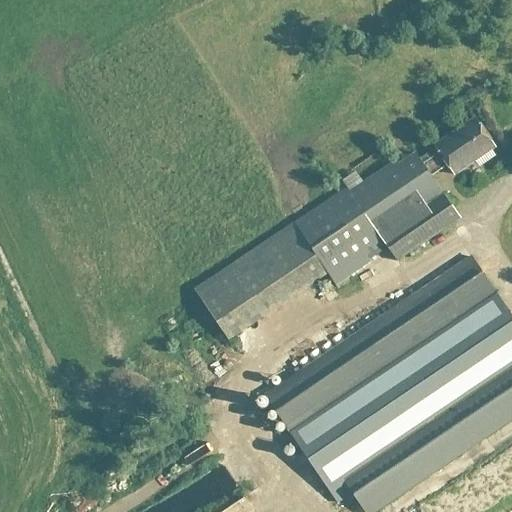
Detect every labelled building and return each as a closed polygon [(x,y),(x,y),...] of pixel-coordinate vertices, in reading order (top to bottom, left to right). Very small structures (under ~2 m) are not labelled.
[(434,150),(418,160),(430,177),(445,166),(452,176),(494,148),(475,120),(433,148),(434,150)] [(345,189),(293,224),(328,276),(329,277),(380,240),(396,263),(459,220),(429,178),(430,177),(418,160),(414,155),(398,166),(395,162),(349,194),(346,191),(345,189)] [(284,385),(265,398),(281,420),(338,504),(353,494),(364,511),(375,511),(511,419),(511,320),(486,282),(470,259),(284,385)] [(419,511),(472,511),(511,485),(511,445),(418,509),(419,511)] [(253,511),(249,500),(215,511),(253,511)]
